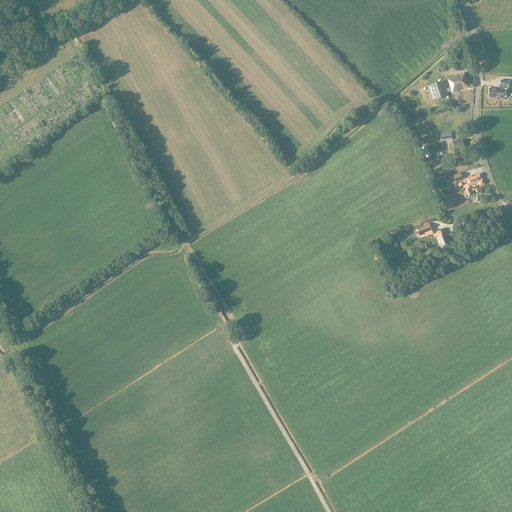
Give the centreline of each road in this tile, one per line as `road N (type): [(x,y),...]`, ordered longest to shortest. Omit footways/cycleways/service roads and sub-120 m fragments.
road 1 (track): [(327,511),(235,348),(240,331),(186,244)]
road 2 (track): [(0,344),(14,344),(143,253),(186,244),(162,205),(150,204)]
road 3 (tertiary): [(511,223),(478,149),(478,59),(460,0)]
